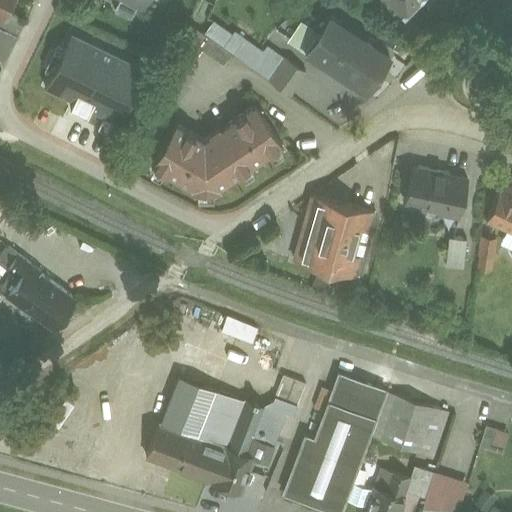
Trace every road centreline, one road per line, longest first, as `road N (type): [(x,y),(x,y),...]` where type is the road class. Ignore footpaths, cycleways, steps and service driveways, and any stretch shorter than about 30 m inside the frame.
road 1 (residential): [(0,393),(144,282),(176,283),(280,326),(511,401)]
road 2 (residential): [(417,101),(344,158),(224,231),(23,135),(4,120),(0,88)]
road 3 (residential): [(511,0),(417,101)]
